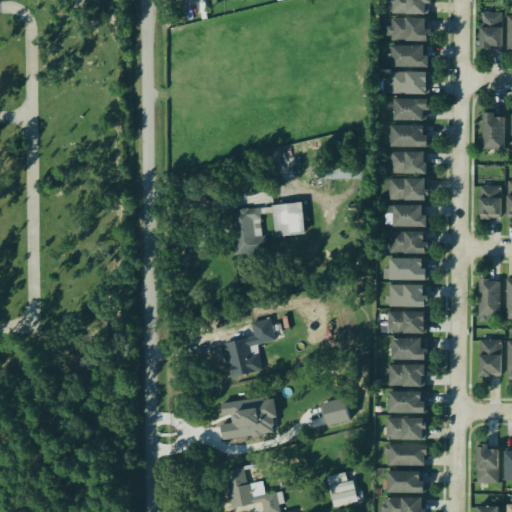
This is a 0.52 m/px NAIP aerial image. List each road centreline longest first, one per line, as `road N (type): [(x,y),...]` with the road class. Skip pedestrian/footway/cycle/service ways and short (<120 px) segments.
road 1 (residential): [(146,0),(151,511)]
road 2 (residential): [(462,0),(457,511)]
